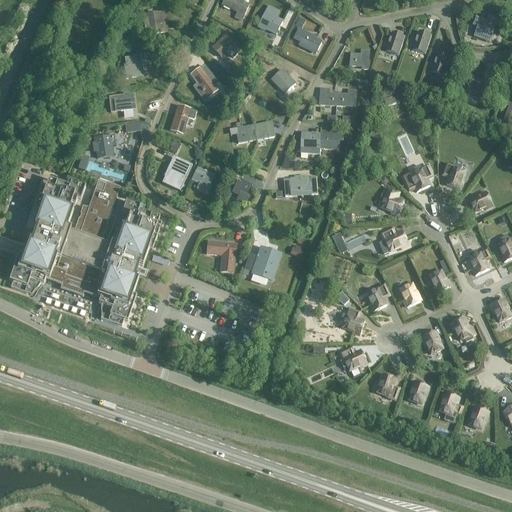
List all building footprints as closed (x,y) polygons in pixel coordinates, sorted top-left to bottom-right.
[(250,7),(244,4),(235,0),(226,0),(223,7),(238,13),(234,20),(242,23),(250,7)] [(276,11),(269,8),(259,29),(266,32),(266,31),(277,36),(283,23),(273,18),(276,11)] [(164,14),(152,16),(151,11),(147,12),(148,16),(145,17),(146,22),(143,22),(144,30),(148,29),(149,36),(163,34),(161,20),(165,19),(164,14)] [(478,27),(474,38),(490,44),(496,26),(499,27),(501,22),(489,17),(487,22),(476,18),(473,25),(478,27)] [(304,25),(298,22),(295,28),(301,31),(304,25)] [(316,41),(317,39),(300,31),(295,40),(302,43),(300,47),(317,55),(322,44),(316,41)] [(415,47),(413,51),(425,55),(432,37),(419,33),(417,41),(413,40),(411,45),(415,47)] [(388,48),(387,52),(399,57),(405,38),(393,34),(390,42),(386,41),(384,46),(388,48)] [(240,53),(233,47),(225,38),(213,50),(221,59),(226,54),(232,61),(240,53)] [(351,68),(364,69),(364,71),(368,71),(370,53),(362,52),(361,56),(351,56),(351,68)] [(434,69),(432,74),(444,78),(450,59),(438,55),(435,63),(432,62),(430,68),(434,69)] [(130,75),(131,80),(142,78),(139,58),(126,60),(127,66),(125,67),(125,68),(124,68),(125,76),(130,75)] [(233,73),(228,66),(224,70),(229,77),(233,73)] [(217,92),(213,88),(217,85),(204,68),(200,71),(200,70),(190,77),(191,78),(191,77),(202,92),(201,92),(203,94),(203,93),(208,99),(207,99),(208,100),(217,92)] [(261,70),(255,75),(259,79),(265,74),(261,70)] [(283,72),(272,81),(285,95),(296,86),(283,72)] [(473,79),(472,80),(467,78),(464,85),(470,87),(467,95),(486,102),(492,86),(473,79)] [(235,94),(227,87),(222,92),(230,100),(235,94)] [(338,107),(339,96),(330,95),(330,91),(321,91),(321,107),(338,107)] [(339,96),(338,107),(356,108),(356,92),(349,92),(349,96),(339,96)] [(109,99),(111,114),(116,113),(116,114),(119,114),(119,113),(135,111),(133,96),(109,99)] [(196,113),(190,111),(179,108),(171,133),(182,137),(187,120),(194,122),(196,113)] [(211,116),(209,122),(215,124),(217,118),(211,116)] [(254,127),(242,129),(241,124),(235,125),(236,130),(235,130),(238,145),(256,142),(255,138),(254,127)] [(254,127),(255,138),(263,137),(264,140),(274,139),(271,124),(254,127)] [(136,125),(126,127),(127,134),(138,133),(136,125)] [(320,157),(320,150),(321,136),(302,135),(301,156),(320,157)] [(94,145),(92,146),(94,154),(97,153),(98,159),(97,159),(97,160),(113,157),(113,156),(112,157),(111,149),(115,148),(113,137),(113,136),(110,137),(110,138),(93,140),(94,141),(94,144),(94,145)] [(344,137),(340,137),(321,136),(320,150),(339,151),(340,142),(343,142),(344,137)] [(173,144),(169,152),(175,155),(179,147),(178,147),(173,144)] [(82,158),(77,170),(84,173),(89,160),(82,158)] [(173,160),(163,181),(181,189),(192,167),(193,164),(192,163),(190,167),(182,163),(181,164),(173,160)] [(89,162),(86,171),(92,173),(93,170),(101,173),(98,181),(95,192),(103,195),(107,185),(110,176),(122,180),(121,183),(129,186),(132,177),(122,173),(121,175),(115,173),(115,171),(110,169),(109,171),(100,168),(101,166),(89,162)] [(446,186),(461,191),(463,184),(462,184),(465,173),(461,172),(462,168),(455,165),(454,168),(447,165),(443,177),(449,179),(446,186)] [(413,182),(406,186),(409,193),(415,190),(416,194),(431,187),(428,180),(433,178),(428,167),(421,170),(420,167),(413,171),(415,174),(410,176),(413,182)] [(210,189),(209,188),(213,178),(197,170),(192,181),(200,185),(197,191),(207,196),(210,189)] [(233,170),(230,177),(235,179),(238,173),(233,170)] [(229,190),(235,179),(230,177),(226,184),(226,185),(225,188),(229,190)] [(285,198),(302,197),(300,178),(295,179),(296,181),(284,181),(285,198)] [(300,178),(302,197),(318,196),(317,179),(305,179),(305,178),(300,178)] [(385,178),(380,182),(385,187),(390,182),(385,178)] [(17,257),(8,283),(12,284),(10,290),(31,297),(32,296),(32,295),(33,294),(33,293),(34,293),(34,292),(35,292),(35,291),(36,290),(37,290),(37,289),(38,289),(38,288),(39,287),(39,286),(40,285),(43,286),(45,280),(61,286),(60,290),(82,297),(83,293),(100,299),(98,305),(101,306),(101,307),(100,308),(100,309),(100,310),(100,311),(100,312),(101,312),(101,313),(101,314),(101,315),(101,316),(101,317),(101,318),(100,319),(100,320),(100,321),(121,328),(123,322),(127,324),(136,298),(132,296),(139,279),(135,277),(138,267),(142,269),(148,251),(152,252),(161,226),(157,225),(159,219),(139,212),(140,207),(125,202),(121,216),(124,217),(122,223),(126,224),(124,228),(121,227),(114,245),(112,244),(111,247),(106,245),(115,218),(110,216),(120,189),(119,189),(107,185),(103,195),(95,192),(98,181),(94,191),(88,209),(82,207),(73,233),(69,232),(70,230),(67,229),(73,211),(69,209),(71,205),(74,206),(76,201),(80,202),(85,188),(70,183),(69,187),(48,180),(46,186),(42,185),(33,211),(37,212),(31,230),(34,231),(31,241),(27,240),(25,246),(22,255),(21,258),(17,257)] [(238,181),(232,194),(240,197),(239,199),(247,203),(254,188),(238,181)] [(383,205),(382,209),(392,213),(392,215),(399,217),(404,203),(397,200),(399,195),(387,190),(385,197),(382,196),(380,203),(383,205)] [(493,208),(486,194),(477,198),(478,199),(470,202),(475,214),(485,209),(486,211),(493,208)] [(382,244),(379,245),(384,256),(391,253),(401,249),(402,250),(408,247),(402,233),(395,236),(393,231),(381,236),(384,242),(382,244)] [(340,236),(333,239),(337,247),(343,243),(340,236)] [(364,236),(346,244),(349,251),(367,242),(364,236)] [(501,257),(504,264),(511,260),(511,238),(509,240),(508,237),(501,241),(502,244),(498,246),(503,256),(501,257)] [(220,274),(232,275),(234,258),(235,258),(236,246),(207,244),(206,256),(224,257),(223,270),(221,269),(220,274)] [(290,256),(300,260),(302,252),(301,252),(302,249),(297,247),(296,250),(292,249),(290,256)] [(261,250),(252,276),(265,280),(266,276),(272,279),(280,256),(261,250)] [(471,259),(469,260),(474,270),(472,271),(475,277),(489,271),(486,263),(491,261),(486,252),(481,254),(478,255),(477,252),(470,255),(471,259)] [(250,273),(255,258),(249,255),(242,276),(246,277),(247,272),(250,273)] [(451,274),(448,268),(443,271),(446,276),(451,274)] [(433,289),(436,295),(450,289),(446,280),(445,280),(441,272),(430,278),(435,288),(433,289)] [(370,307),(373,313),(387,307),(384,300),(390,297),(385,286),(378,289),(378,290),(367,296),(372,306),(370,307)] [(404,302),(407,309),(421,302),(417,293),(416,294),(412,286),(401,291),(405,302),(404,302)] [(509,310),(504,301),(490,308),(493,315),(495,314),(500,324),(511,319),(508,311),(509,310)] [(353,335),(360,337),(365,323),(358,320),(360,314),(349,310),(346,317),(344,316),(341,323),(345,324),(343,329),(353,333),(353,335)] [(473,341),(472,338),(476,336),(471,327),(469,328),(465,320),(451,326),(454,333),(456,332),(460,342),(465,340),(467,344),(473,341)] [(440,342),(436,333),(422,340),(425,346),(426,346),(431,356),(443,350),(439,343),(440,342)] [(360,368),(361,370),(367,366),(361,352),(354,355),(352,350),(340,355),(343,362),(341,363),(344,370),(348,368),(350,373),(360,368)] [(458,368),(449,373),(462,378),(458,368)] [(389,398),(388,399),(395,402),(399,391),(394,390),(396,381),(382,376),(379,383),(381,384),(377,394),(389,398)] [(429,389),(414,383),(411,390),(413,391),(409,401),(421,406),(424,398),(425,398),(429,389)] [(457,407),(459,400),(444,395),(442,402),(444,402),(440,413),(447,415),(445,421),(454,424),(457,415),(460,415),(462,409),(457,407)] [(489,414),(474,409),(472,416),(473,416),(469,427),(481,431),(484,423),(485,423),(489,414)] [(485,443),(483,450),(491,453),(493,445),(485,443)]
